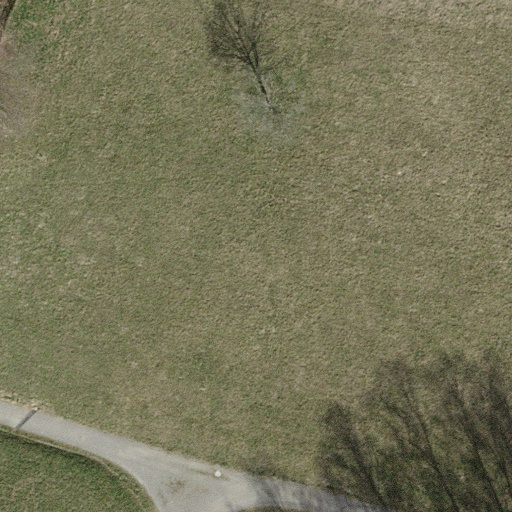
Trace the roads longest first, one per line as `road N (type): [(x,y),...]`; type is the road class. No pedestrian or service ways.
road 1 (track): [(189,484),(122,450),(0,413)]
road 2 (track): [(353,511),(301,497),(189,484)]
